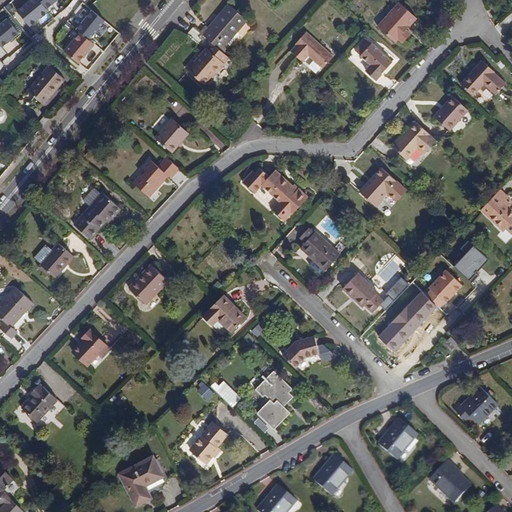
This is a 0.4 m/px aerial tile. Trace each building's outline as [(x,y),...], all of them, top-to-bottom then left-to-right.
[(38,0),(28,0),(17,9),(30,26),(48,12),(38,0)] [(42,0),(49,9),(59,0),(42,0)] [(407,30),(417,18),(400,3),(379,27),(396,43),(398,40),(403,43),(411,34),(407,30)] [(206,26),(200,33),(210,41),(223,53),(229,46),(227,44),(247,21),(228,4),(209,27),(206,26)] [(106,22),(91,10),(76,29),(90,41),(106,22)] [(7,20),(0,25),(0,46),(1,49),(19,34),(7,20)] [(309,55),(322,68),(333,57),(306,32),(295,43),(296,45),(291,51),(303,61),(309,55)] [(93,46),(78,34),(62,54),(77,65),(93,46)] [(364,52),(361,55),(371,66),(366,71),(376,80),(393,62),(367,38),(359,47),(364,52)] [(215,75),(229,58),(223,53),(210,41),(205,47),(207,48),(195,62),(188,71),(204,85),(210,76),(213,73),(215,75)] [(355,50),(361,55),(364,52),(359,47),(355,50)] [(188,71),(195,62),(193,60),(185,69),(188,71)] [(460,84),(473,96),(484,83),(497,94),(505,84),(494,73),(494,72),(482,60),(460,84)] [(63,78),(49,67),(30,90),(36,96),(35,97),(44,104),(54,92),(52,91),(63,78)] [(469,110),(453,96),(434,116),(450,131),(469,110)] [(155,138),(172,152),(189,133),(172,118),(155,138)] [(437,141),(416,122),(393,147),(407,159),(419,147),(426,153),(437,141)] [(179,168),(167,157),(158,167),(150,159),(142,168),(145,170),(133,183),(149,196),(168,175),(171,178),(179,168)] [(374,180),(361,193),(377,207),(383,201),(382,199),(388,193),(397,201),(407,190),(381,167),(372,178),(374,180)] [(273,210),(285,221),(293,213),(294,213),(308,197),(298,188),(297,190),(275,170),(269,177),(259,169),(255,174),(252,172),(242,183),(254,194),(262,185),(280,201),(273,210)] [(359,191),(361,193),(374,180),(372,178),(359,191)] [(84,201),(90,206),(102,193),(96,188),(93,188),(84,198),(84,201)] [(496,194),(481,210),(504,231),(511,222),(511,209),(504,202),(509,197),(500,189),(496,194)] [(102,193),(90,206),(74,224),(90,239),(106,221),(111,215),(113,217),(121,208),(103,192),(102,193)] [(307,240),(314,233),(309,228),(302,235),(307,240)] [(301,248),(314,259),(326,270),(341,254),(316,232),(301,248)] [(40,264),(56,277),(74,256),(59,242),(40,264)] [(490,259),(474,244),(454,267),(471,279),(490,259)] [(326,270),(314,259),(309,264),(321,275),(326,270)] [(142,278),(153,267),(152,265),(140,276),(142,278)] [(168,281),(153,267),(142,278),(140,276),(129,288),(147,304),(168,281)] [(462,284),(447,270),(430,288),(446,302),(462,284)] [(378,292),(358,273),(343,288),(363,308),(365,305),(373,312),(383,301),(376,294),(378,292)] [(212,287),(217,292),(223,286),(218,281),(212,287)] [(0,327),(0,328),(12,338),(18,332),(12,327),(34,302),(16,286),(0,303),(0,316),(5,321),(0,327)] [(246,317),(224,296),(203,316),(212,325),(218,319),(231,332),(246,317)] [(258,324),(252,331),(258,336),(264,329),(258,324)] [(451,332),(458,339),(464,335),(456,327),(451,332)] [(73,351),(88,366),(99,353),(103,357),(110,348),(91,329),(83,337),(85,339),(73,351)] [(283,356),(295,367),(305,357),(319,353),(315,337),(295,342),(283,356)] [(444,344),(452,352),(458,346),(450,338),(444,344)] [(292,388),(274,370),(256,389),(264,397),(266,395),(270,400),(257,413),(275,429),(291,413),(284,406),(294,396),(289,392),(292,388)] [(222,379),(213,388),(233,406),(242,397),(222,379)] [(204,383),(197,390),(208,400),(215,393),(204,383)] [(22,408),(43,429),(64,406),(41,384),(30,396),(31,398),(22,408)] [(469,413),(471,416),(479,424),(499,404),(493,398),(496,395),(491,389),(487,392),(481,386),(462,405),(459,403),(453,408),(463,418),(469,413)] [(397,459),(418,434),(400,418),(379,444),(397,459)] [(191,449),(207,463),(219,449),(217,447),(228,434),(213,422),(191,449)] [(165,477),(153,455),(120,473),(136,506),(145,501),(151,505),(168,479),(165,477)] [(314,480),(332,495),(353,470),(335,455),(314,480)] [(458,472),(460,470),(448,460),(430,479),(455,503),(472,485),(463,476),(458,472)] [(0,501),(3,503),(9,497),(2,490),(13,480),(6,473),(2,476),(0,474),(0,501)] [(260,511),(287,511),(297,500),(279,484),(258,509),(260,511)] [(2,504),(4,506),(11,499),(9,497),(3,503),(2,504)] [(11,499),(4,506),(0,509),(0,511),(21,511),(23,510),(11,499)]
